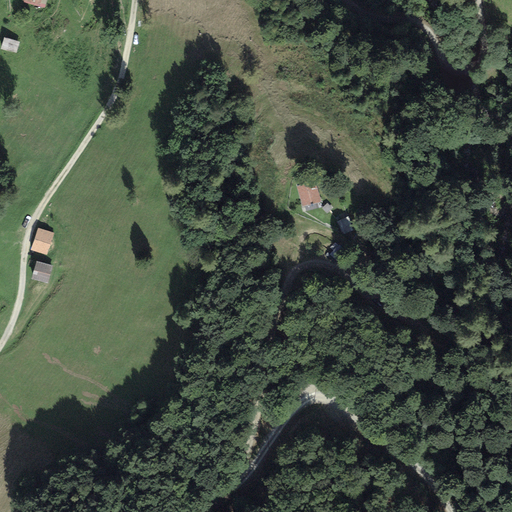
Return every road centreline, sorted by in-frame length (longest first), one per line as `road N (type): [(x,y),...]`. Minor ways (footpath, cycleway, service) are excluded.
road 1 (track): [(240,481),(276,313),(296,267),(323,265),(377,291),(361,256),(313,220)]
road 2 (track): [(0,343),(18,302),(31,226),(122,72),(134,0)]
road 3 (track): [(449,511),(399,451),(314,397),(208,511)]
road 4 (track): [(346,0),(370,17),(418,23),(461,73),(484,62),(477,0)]
